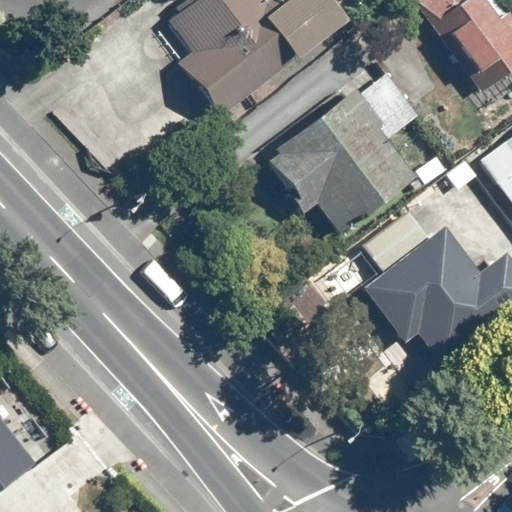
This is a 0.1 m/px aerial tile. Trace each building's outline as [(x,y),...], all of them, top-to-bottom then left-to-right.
[(191,54),(178,64),(218,117),(342,24),(323,0),(285,0),(279,5),(275,0),(193,0),(166,21),(191,54)] [(500,81),(509,72),(511,75),(511,32),(484,0),(412,0),(410,2),(439,35),(474,76),(486,65),(500,81)] [(381,67),(262,157),(305,213),(315,205),(338,236),(416,177),(388,141),(420,117),(381,67)] [(511,132),(476,160),(511,207),(511,132)] [(475,274),(441,228),(359,288),(402,345),(414,335),(438,367),(511,311),(511,265),(503,253),(475,274)] [(0,422),(0,485),(31,462),(0,422)]
